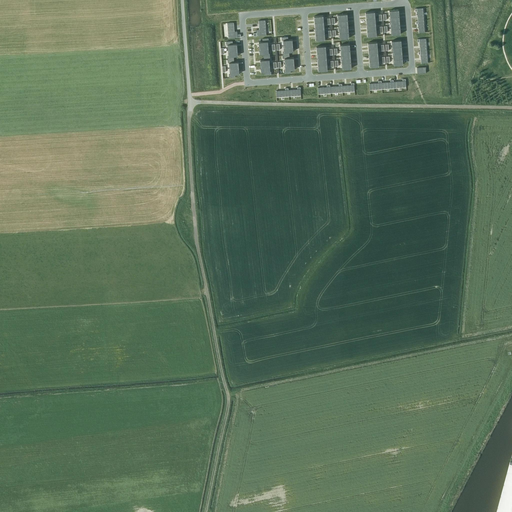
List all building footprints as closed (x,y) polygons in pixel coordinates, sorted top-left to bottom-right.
[(259,29),(256,30),(256,33),(257,36),(266,35),(265,20),(258,20),(259,29)] [(233,22),(227,23),(228,38),(238,37),(237,34),(237,31),(234,31),(233,22)] [(288,37),(282,37),(282,40),(283,40),(283,46),(293,45),(292,39),(288,40),(288,37)] [(262,42),(258,42),(259,48),(268,47),(268,41),(269,41),(268,38),(262,39),(262,42)] [(232,41),(226,41),(226,45),(227,45),(228,51),(237,50),(237,44),(233,44),(232,41)] [(284,52),(283,52),(283,55),(289,55),(289,52),(293,52),(293,45),(283,46),(284,52)] [(268,47),(259,48),(259,54),(263,54),(264,57),(270,56),(270,53),(269,53),(268,47)] [(228,56),(227,56),(228,60),(234,59),(234,56),(238,56),(237,50),(228,51),(228,56)] [(289,55),(283,55),(283,58),(284,58),(285,64),(294,64),(293,57),(289,58),(289,55)] [(264,60),(260,60),(260,66),(270,66),(269,60),(270,59),(270,56),(264,57),(264,60)] [(234,59),(228,60),(228,63),(229,63),(229,68),(239,68),(238,62),(234,62),(234,59)] [(285,70),(284,70),(284,73),(291,73),(290,70),(294,70),(294,64),(285,64),(285,70)] [(270,66),(260,66),(261,72),(265,72),(265,75),(271,74),(271,71),(270,71),(270,66)] [(230,74),(229,74),(229,78),(235,77),(235,74),(239,74),(239,68),(229,68),(230,74)] [(511,511),(511,462),(510,462),(497,511),(511,511)]
